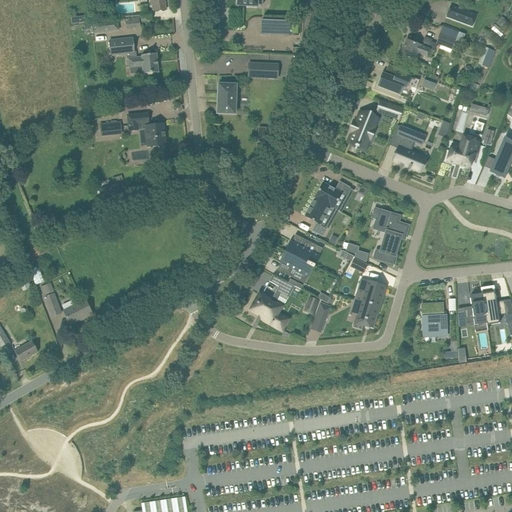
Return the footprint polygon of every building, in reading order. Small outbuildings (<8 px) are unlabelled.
[(150,0),(150,3),(152,3),(152,11),(156,11),(166,10),(164,0),(150,0)] [(450,5),(446,17),(472,27),(477,14),(450,5)] [(141,21),(151,20),(150,12),(140,13),(141,21)] [(138,17),(125,18),(126,28),(139,27),(138,17)] [(98,23),(91,23),(91,24),(92,32),(92,33),(118,30),(117,20),(98,23)] [(262,20),(261,34),(290,35),(297,36),(300,34),(300,25),(298,23),(290,23),(290,21),(262,20)] [(451,53),(458,32),(442,26),(436,43),(441,45),(439,49),(451,53)] [(110,40),(108,40),(110,55),(126,54),(127,54),(134,53),(134,52),(133,39),(118,40),(118,39),(110,40)] [(406,40),(400,56),(414,61),(417,52),(425,55),(428,49),(418,46),(419,45),(406,40)] [(495,51),(485,48),(478,64),(488,68),(495,51)] [(134,53),(127,54),(127,58),(127,59),(128,68),(130,68),(130,74),(143,72),(143,74),(157,72),(158,72),(158,71),(157,65),(158,65),(157,61),(156,54),(156,53),(155,54),(141,55),(141,56),(136,57),(135,57),(134,53)] [(278,65),(249,63),(248,77),(277,78),(278,65)] [(419,80),(397,71),(395,77),(383,72),(382,72),(377,84),(377,85),(407,97),(411,87),(416,89),(419,80)] [(424,80),(421,87),(433,92),(436,85),(424,80)] [(236,85),(231,85),(231,83),(224,82),(224,84),(219,84),(218,103),(217,113),(223,113),(223,114),(228,114),(228,113),(234,114),(235,104),(237,104),(237,94),(235,94),(236,85)] [(389,105),(386,114),(398,118),(401,109),(389,105)] [(479,114),(486,116),(489,109),(482,107),(479,114)] [(374,130),(373,129),(377,119),(360,112),(356,122),(355,122),(354,125),(355,125),(353,129),(352,129),(351,132),(352,132),(348,142),(355,145),(355,146),(357,147),(358,146),(360,147),(364,137),(370,139),(374,130)] [(150,113),(127,115),(129,130),(139,129),(146,129),(147,147),(165,145),(163,123),(158,124),(149,125),(149,123),(151,123),(150,113)] [(121,134),(120,122),(99,124),(101,136),(121,134)] [(444,122),(441,128),(448,130),(450,124),(444,122)] [(410,168),(418,171),(423,158),(410,153),(418,133),(400,126),(396,135),(405,139),(401,149),(399,148),(393,161),(400,164),(401,162),(405,164),(404,166),(408,167),(408,169),(409,169),(410,168)] [(485,135),(483,143),(490,145),(492,137),(485,135)] [(511,142),(504,138),(495,159),(495,160),(491,170),(490,171),(492,172),(501,176),(506,164),(509,165),(511,157),(511,142)] [(472,145),(461,141),(459,147),(451,144),(446,161),(456,164),(456,163),(460,164),(460,165),(469,168),(473,154),(475,155),(477,147),(478,147),(479,142),(473,140),(472,145)] [(314,197),(333,208),(342,194),(345,196),(350,187),(339,181),(335,189),(323,182),(321,185),(322,186),(320,189),(319,188),(314,197)] [(99,189),(103,202),(121,197),(117,184),(99,189)] [(361,187),(358,193),(365,196),(368,190),(361,187)] [(333,209),(333,208),(314,197),(314,198),(304,216),(316,223),(312,231),(322,237),(327,228),(320,224),(330,207),(333,209)] [(393,263),(392,266),(393,266),(396,256),(391,255),(393,248),(397,249),(400,237),(403,238),(403,237),(404,234),(405,234),(406,234),(405,233),(407,226),(408,227),(408,226),(396,222),(398,217),(399,217),(399,216),(380,211),(380,210),(379,210),(374,228),(372,227),(372,228),(386,232),(378,258),(374,257),(374,258),(393,263)] [(332,235),(328,243),(334,246),(338,238),(332,235)] [(48,252),(43,238),(28,243),(34,257),(48,252)] [(290,242),(285,251),(314,266),(315,265),(309,262),(313,253),(314,253),(313,252),(316,245),(306,240),(302,247),(290,240),(289,241),(290,242)] [(355,255),(358,247),(358,248),(358,247),(348,244),(346,251),(355,254),(355,255)] [(314,266),(285,251),(280,261),(279,261),(279,262),(291,268),(288,275),(299,281),(302,274),(303,274),(307,265),(313,268),(314,266)] [(340,256),(351,262),(353,256),(343,251),(340,256)] [(354,259),(350,266),(363,273),(367,265),(354,259)] [(35,285),(44,282),(38,267),(30,270),(35,285)] [(273,297),(268,294),(266,298),(259,294),(251,309),(259,314),(260,313),(263,315),(261,319),(281,330),(287,319),(277,314),(279,312),(272,308),(278,296),(279,297),(281,294),(287,297),(292,288),(293,289),(295,286),(288,283),(272,275),(269,281),(278,287),(273,297)] [(22,290),(30,287),(26,277),(18,281),(22,290)] [(303,285),(290,279),(288,283),(295,286),(301,290),(303,285)] [(355,300),(380,307),(386,286),(368,280),(367,282),(365,290),(358,288),(355,300)] [(50,283),(39,287),(42,296),(53,292),(50,283)] [(496,302),(493,286),(480,288),(481,294),(482,294),(485,317),(486,322),(487,325),(498,323),(499,323),(499,321),(498,315),(505,314),(503,301),(496,302)] [(320,292),(317,298),(328,304),(331,298),(320,292)] [(53,293),(44,297),(51,316),(61,313),(53,293)] [(482,294),(481,294),(469,295),(471,307),(463,308),(465,323),(474,322),(474,325),(486,322),(485,317),(482,294)] [(83,318),(91,314),(84,300),(62,310),(70,323),(83,317),(83,318)] [(378,314),(380,307),(355,300),(360,302),(352,327),(362,330),(363,326),(373,329),(377,314),(378,314)] [(330,307),(320,303),(315,318),(325,322),(330,307)] [(423,333),(446,332),(446,326),(446,315),(443,315),(442,303),(421,304),(422,327),(423,327),(423,333)] [(0,327),(0,346),(0,347),(9,342),(0,327)] [(20,361),(38,352),(32,342),(14,351),(20,361)] [(187,511),(185,497),(141,504),(142,511),(141,511),(187,511)]
